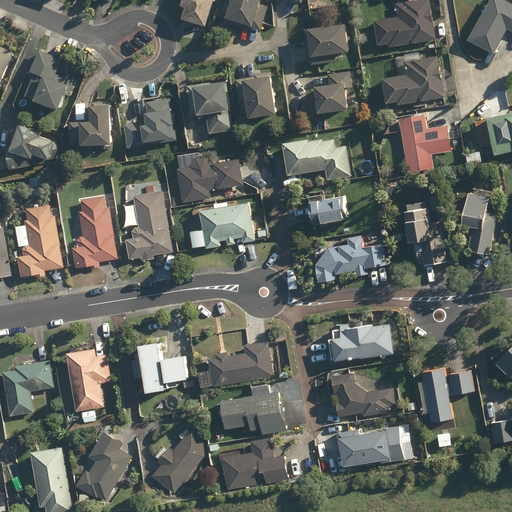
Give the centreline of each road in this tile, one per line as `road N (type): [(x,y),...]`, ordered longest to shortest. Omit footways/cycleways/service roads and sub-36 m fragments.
road 1 (residential): [(233,287),(0,317)]
road 2 (residential): [(82,33),(136,17),(161,27),(167,51),(143,74),(103,50)]
road 3 (residential): [(421,299),(280,300)]
road 4 (unknown): [(511,64),(467,74),(445,0)]
